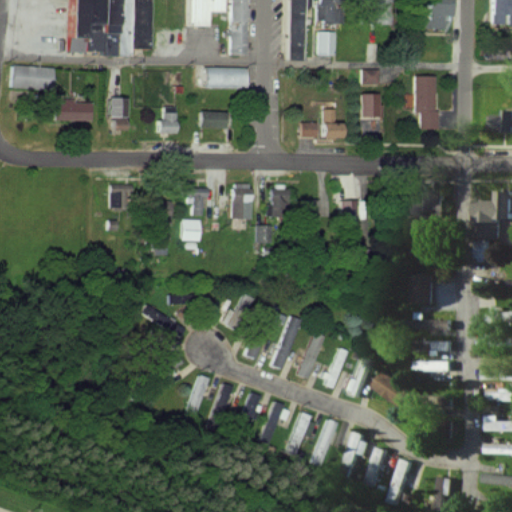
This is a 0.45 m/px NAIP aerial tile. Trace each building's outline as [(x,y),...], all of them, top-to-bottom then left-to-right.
[(152,49),(153,0),(73,0),(72,51),(103,52),(103,32),(118,32),(117,56),(133,56),(133,48),(152,49)] [(209,26),(210,11),(226,11),(226,0),(188,0),(187,26),(209,26)] [(230,0),(230,54),(250,55),(249,0),(230,0)] [(306,0),(289,0),(288,60),(305,60),(306,0)] [(337,0),(332,0),(316,0),(315,26),(319,27),(318,55),(335,56),(337,0)] [(391,0),(369,0),(370,24),(392,24),(391,0)] [(451,0),(431,0),(431,26),(452,26),(451,0)] [(511,0),(491,0),(491,22),(511,22),(511,0)] [(52,90),(53,67),(11,65),(10,88),(52,90)] [(247,67),(205,67),(205,87),(247,87),(247,67)] [(379,70),(362,70),(362,83),(379,83),(379,70)] [(415,128),(437,128),(437,75),(415,75),(415,128)] [(91,100),(54,100),(54,120),(91,120),(91,100)] [(111,132),(127,132),(127,101),(111,101),(111,132)] [(159,107),(159,135),(176,135),(176,107),(159,107)] [(346,137),(346,120),(334,120),(334,110),(324,110),(324,137),(346,137)] [(318,137),(318,121),(300,121),(300,137),(318,137)] [(231,220),(250,220),(250,184),(231,184),(231,220)] [(110,211),(132,211),(132,185),(110,185),(110,211)] [(206,187),(182,187),(182,203),(189,203),(189,216),(206,216),(206,187)] [(170,215),(168,201),(162,202),(161,188),(146,190),(149,217),(170,215)] [(269,224),(290,224),(290,188),(269,188),(269,224)] [(511,218),(511,189),(505,189),(505,199),(482,199),(482,258),(494,258),(494,240),(509,240),(509,219),(511,218)] [(428,213),(428,192),(405,192),(405,213),(428,213)] [(318,227),(318,199),(301,199),(301,227),(318,227)] [(437,304),(437,274),(415,274),(415,304),(437,304)] [(226,324),(234,329),(252,299),(243,294),(226,324)] [(453,329),(453,318),(421,318),(421,306),(405,306),(405,329),(453,329)] [(273,366),(282,369),(298,328),(288,324),(273,366)] [(315,325),(298,375),(310,379),(327,330),(315,325)] [(455,351),(455,342),(420,342),(420,351),(455,351)] [(324,385),(334,388),(347,350),(337,347),(324,385)] [(351,394),(362,398),(375,355),(364,352),(351,394)] [(455,362),(417,362),(417,371),(455,371),(455,362)] [(183,417),(192,422),(213,380),(203,376),(183,417)] [(223,427),(235,386),(224,382),(211,423),(223,427)] [(511,400),(511,391),(490,392),(490,401),(511,400)] [(267,399),(254,392),(238,425),(250,431),(267,399)] [(286,405),(276,401),(261,440),(271,444),(286,405)] [(306,434),(311,436),(317,419),(302,414),(288,452),(298,456),(306,434)] [(511,431),(511,420),(488,420),(488,431),(511,431)] [(312,460),(321,464),(339,426),(329,422),(312,460)] [(368,435),(356,431),(342,464),(354,469),(368,435)] [(362,484),(372,488),(387,450),(377,446),(362,484)] [(410,467),(400,462),(387,493),(397,497),(410,467)] [(443,494),(447,482),(438,479),(434,491),(443,494)]
